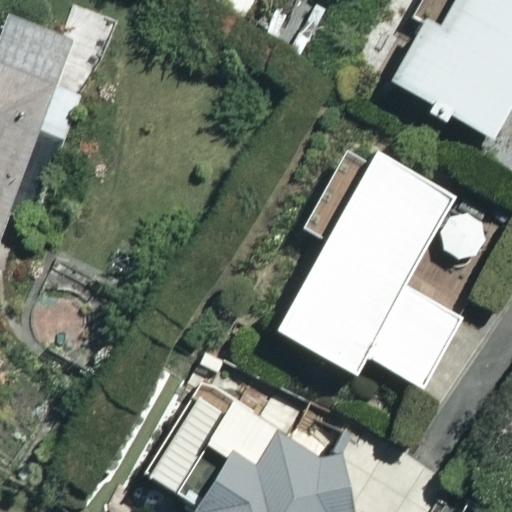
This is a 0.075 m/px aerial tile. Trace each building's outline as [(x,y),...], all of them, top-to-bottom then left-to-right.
[(511,0),(443,0),(436,14),(424,7),(382,83),(485,140),(511,92),(511,0)] [(0,220),(65,40),(0,16),(0,220)] [(445,195),(364,149),(262,327),(345,374),(356,355),(416,389),(457,319),(395,283),(445,195)] [(0,390),(0,480),(53,411),(10,378),(0,390)] [(209,405),(187,392),(136,472),(189,506),(184,511),(424,511),(445,480),(276,386),(257,417),(217,392),(209,405)]
